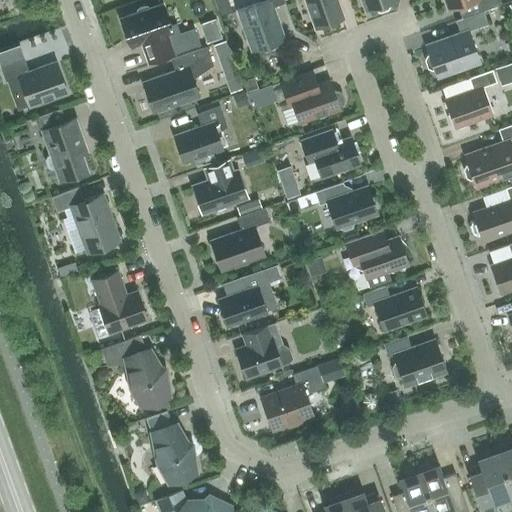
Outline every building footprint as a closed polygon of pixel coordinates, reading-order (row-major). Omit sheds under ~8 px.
[(274,49),(275,45),(275,43),(284,39),(276,16),(273,7),(285,3),(283,0),(259,0),(260,1),(237,9),(252,51),(261,48),(262,50),(266,52),(274,49)] [(306,0),(317,28),(342,19),(335,0),(306,0)] [(387,8),(389,5),(388,2),(393,0),(362,0),(366,10),(375,7),(376,9),(380,11),(387,8)] [(458,6),(462,18),(478,12),(483,11),(501,4),(499,0),(444,0),(448,9),(458,6)] [(137,13),(121,19),(131,47),(142,43),(149,63),(173,54),(173,53),(199,44),(194,29),(177,35),(172,33),(170,27),(172,26),(170,22),(169,23),(163,4),(150,8),(148,6),(144,6),(140,7),(137,10),(137,13)] [(483,11),(478,12),(479,13),(456,21),(460,33),(444,39),(445,41),(426,48),(429,54),(427,55),(425,59),(428,67),(432,69),(434,68),(436,75),(454,69),(455,71),(480,62),(468,31),(488,24),(483,11)] [(215,19),(200,24),(206,43),(221,37),(215,19)] [(19,45),(0,51),(0,65),(0,67),(5,81),(7,80),(18,76),(29,107),(67,93),(56,62),(29,71),(24,59),(20,46),(19,45)] [(153,112),(199,96),(193,79),(213,65),(207,46),(171,59),(175,71),(143,82),(153,112)] [(228,50),(217,54),(218,58),(222,69),(233,65),(230,54),(228,50)] [(511,62),(497,68),(503,86),(511,83),(511,62)] [(455,127),(492,114),(483,87),(497,82),(492,69),(468,78),(473,90),(445,100),(455,127)] [(308,88),(303,74),(271,85),(280,110),(292,106),(298,124),(340,109),(340,107),(342,103),(343,99),(342,95),(338,92),(334,91),(330,80),(308,88)] [(254,78),(242,82),(245,91),(258,87),(254,78)] [(245,92),(234,96),(238,107),(250,103),(245,92)] [(184,163),(222,149),(216,131),(227,128),(220,105),(197,113),(201,126),(174,135),(184,163)] [(88,171),(80,148),(85,146),(76,118),(41,130),(50,155),(47,156),(45,160),(47,167),(51,169),(55,168),(59,181),(88,171)] [(476,187),(511,174),(511,124),(498,129),(502,142),(465,155),(468,164),(466,165),(464,169),(466,177),(470,179),(473,178),(476,187)] [(336,142),(331,129),(301,140),(308,162),(315,160),(321,178),(360,164),(350,137),(336,142)] [(232,172),(228,159),(204,167),(209,180),(192,186),(201,213),(248,197),(238,170),(232,172)] [(296,181),(283,186),(288,199),(301,195),(296,181)] [(347,194),(342,182),(315,192),(319,205),(327,202),(336,227),(339,226),(339,228),(343,230),(351,227),(353,223),(352,221),(377,212),(368,187),(347,194)] [(482,241),(511,230),(511,185),(505,188),(509,200),(472,213),(475,220),(473,221),(471,225),(474,232),(478,234),(479,234),(482,241)] [(84,201),(79,187),(51,197),(56,212),(71,207),(87,252),(119,241),(102,194),(84,201)] [(239,214),(260,207),(257,199),(237,206),(239,214)] [(221,271),(265,255),(254,227),(270,221),(265,207),(236,217),(241,230),(210,240),(221,271)] [(377,245),(372,233),(345,243),(350,256),(354,267),(361,270),(363,270),(366,278),(369,287),(390,280),(387,270),(408,263),(399,238),(377,245)] [(511,242),(508,244),(511,256),(511,259),(491,267),(500,292),(511,287),(511,242)] [(74,263),(66,266),(69,274),(77,271),(74,263)] [(264,269),(241,277),(246,289),(218,299),(228,326),(278,309),(264,269)] [(100,308),(89,312),(98,337),(109,333),(147,320),(136,291),(126,295),(117,271),(92,280),(100,304),(99,305),(100,308)] [(390,298),(385,286),(362,294),(367,307),(374,304),(383,329),(426,314),(417,289),(390,298)] [(325,292),(321,297),(323,303),(330,304),(334,299),(331,293),(325,292)] [(351,304),(351,305),(351,306),(351,307),(351,308),(352,308),(352,309),(353,310),(354,310),(354,311),(355,311),(356,311),(356,312),(357,312),(358,312),(359,312),(359,311),(360,311),(361,311),(361,310),(362,310),(362,309),(363,309),(363,308),(364,307),(364,306),(364,305),(364,304),(364,303),(363,302),(363,301),(362,301),(362,300),(361,299),(360,299),(359,298),(358,298),(357,298),(356,298),(356,299),(355,299),(354,299),(354,300),(353,300),(352,301),(352,302),(351,302),(351,303),(351,304)] [(283,345),(275,323),(243,334),(248,346),(236,350),(246,377),(290,363),(292,358),(290,349),(283,345)] [(145,350),(140,335),(102,348),(108,365),(125,363),(131,388),(141,407),(170,396),(167,379),(163,378),(161,366),(154,365),(148,349),(145,350)] [(411,348),(407,336),(384,343),(388,356),(393,355),(396,363),(394,364),(392,368),(395,376),(399,378),(401,377),(404,386),(446,371),(435,339),(411,348)] [(324,388),(318,371),(317,365),(292,374),(296,386),(261,398),(272,429),(286,424),(290,427),(300,424),(301,419),(312,415),(307,399),(309,393),(324,388)] [(366,397),(365,401),(367,406),(372,407),(376,404),(377,400),(375,396),(370,394),(366,397)] [(172,426),(167,410),(146,417),(152,432),(151,433),(157,464),(168,482),(197,472),(194,454),(190,453),(188,441),(180,440),(175,425),(172,426)] [(509,444),(496,448),(511,494),(511,448),(511,449),(509,444)] [(479,465),(469,468),(472,476),(469,476),(482,511),(492,511),(496,511),(493,502),(511,495),(511,494),(496,448),(482,453),(484,458),(477,461),(479,465)] [(417,468),(432,511),(441,511),(453,508),(454,511),(468,511),(469,511),(455,473),(443,477),(439,466),(433,468),(431,463),(417,468)] [(432,511),(417,468),(404,473),(406,478),(399,480),(403,492),(391,496),(396,511),(432,511)] [(145,490),(134,493),(138,503),(148,500),(145,490)] [(200,503),(185,501),(181,490),(154,500),(158,511),(231,511),(231,505),(220,500),(216,504),(204,500),(200,503)] [(355,490),(342,495),(348,511),(383,511),(380,500),(377,501),(374,493),(365,496),(364,493),(357,495),(355,490)] [(325,511),(348,511),(342,495),(328,499),(330,505),(324,507),(325,511)]
